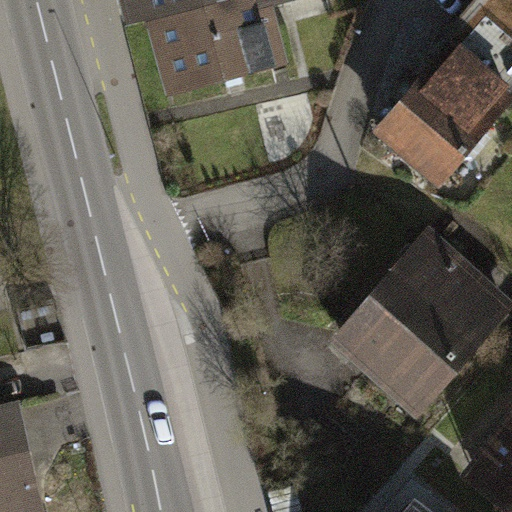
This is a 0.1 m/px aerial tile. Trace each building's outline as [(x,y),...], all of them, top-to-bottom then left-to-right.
[(126,0),(131,19),(149,14),(156,35),(261,5),(278,0),(126,0)] [(277,61),(261,5),(156,35),(172,91),(277,61)] [(511,91),(459,44),(381,129),(444,186),(511,111),(511,91)] [(429,244),(345,342),(421,407),(505,310),(429,244)] [(45,511),(19,403),(0,407),(0,511),(45,511)] [(511,511),(511,423),(468,480),(509,511),(511,511)]
